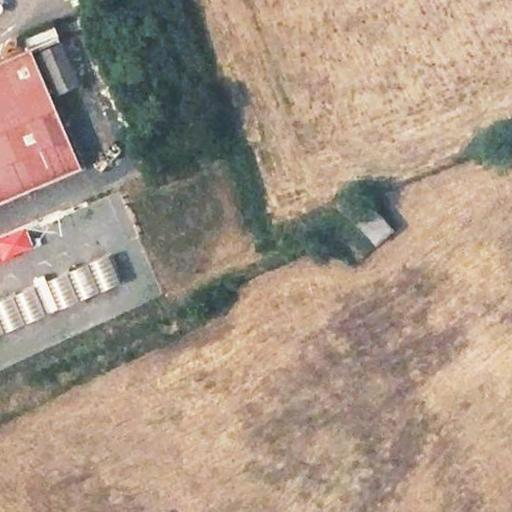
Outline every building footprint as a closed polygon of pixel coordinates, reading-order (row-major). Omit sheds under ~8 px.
[(24,66),(56,53),(50,40),(19,53),(24,66)] [(0,206),(69,179),(24,66),(0,75),(0,206)] [(0,264),(70,233),(60,211),(0,238),(0,264)] [(393,213),(372,222),(384,248),(405,238),(393,213)] [(31,276),(14,285),(25,316),(43,308),(31,276)]
